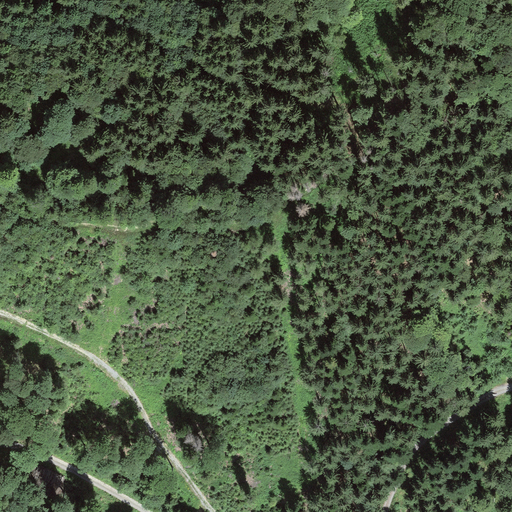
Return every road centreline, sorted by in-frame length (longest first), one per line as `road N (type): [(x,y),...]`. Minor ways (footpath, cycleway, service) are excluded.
road 1 (track): [(216,511),(179,467),(140,389),(69,339),(0,307)]
road 2 (track): [(511,388),(420,441),(385,511)]
road 3 (track): [(0,446),(28,449),(145,511)]
